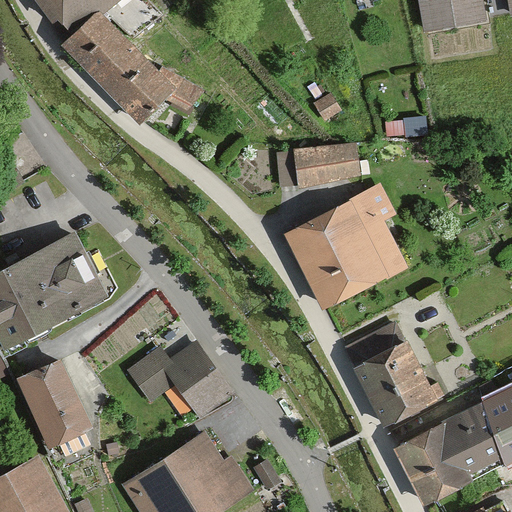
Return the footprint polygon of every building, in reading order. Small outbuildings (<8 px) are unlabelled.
[(42,0),(73,34),(112,0),(42,0)] [(425,0),(432,44),(491,35),(485,0),(425,0)] [(178,97),(99,14),(65,47),(144,130),(178,97)] [(297,160),(301,193),(369,183),(365,150),(297,160)] [(0,165),(0,192),(1,194),(26,176),(13,157),(0,165)] [(369,194),(288,236),(328,312),(409,269),(369,194)] [(0,274),(0,351),(1,353),(120,299),(90,234),(0,274)] [(396,323),(346,353),(387,422),(438,392),(396,323)] [(162,349),(129,371),(151,404),(176,387),(201,423),(236,399),(199,344),(172,363),(162,349)] [(65,354),(19,373),(54,459),(100,440),(65,354)] [(511,391),(401,443),(424,492),(504,455),(497,440),(511,432),(511,391)] [(226,435),(130,488),(143,511),(237,511),(262,498),(226,435)] [(78,511),(47,455),(0,480),(0,511),(78,511)]
